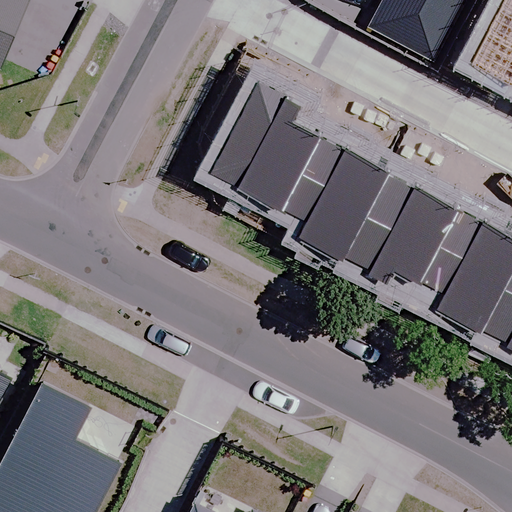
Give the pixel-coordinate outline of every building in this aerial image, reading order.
[(0,0),(0,63),(25,1),(23,0),(0,0)] [(382,0),(369,25),(432,58),(463,0),(382,0)] [(0,399),(19,364),(0,353),(0,399)] [(95,395),(54,373),(0,475),(0,511),(94,511),(127,450),(79,425),(95,395)] [(255,511),(241,511),(203,492),(192,511),(283,511),(261,500),(255,511)]
